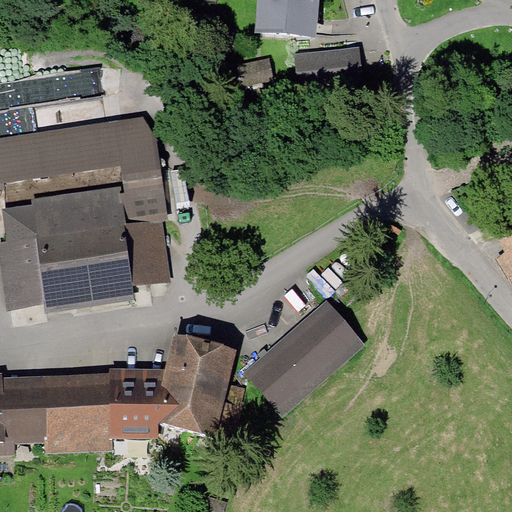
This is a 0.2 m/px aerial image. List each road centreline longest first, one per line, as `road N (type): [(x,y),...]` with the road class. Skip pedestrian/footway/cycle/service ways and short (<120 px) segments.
road 1 (residential): [(409,69),(422,190),(511,303)]
road 2 (residential): [(511,7),(442,27),(409,69)]
